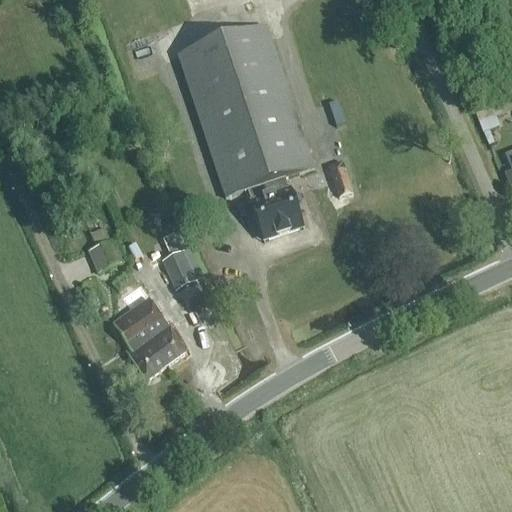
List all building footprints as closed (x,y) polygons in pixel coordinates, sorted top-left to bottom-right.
[(99,0),(116,47),(134,40),(119,0),(99,0)] [(286,195),(282,184),(315,173),(267,32),(178,62),(225,203),(260,192),(264,203),(251,207),(264,243),(268,242),(269,244),(299,234),(298,232),(302,230),(290,194),(286,195)] [(139,110),(170,100),(163,80),(132,90),(139,110)] [(336,200),(352,195),(343,166),(327,171),(336,200)] [(177,297),(198,287),(191,272),(197,269),(181,236),(163,244),(171,262),(163,266),(177,297)] [(114,245),(88,256),(98,279),(123,268),(114,245)] [(131,317),(169,370),(186,358),(164,326),(166,324),(153,306),(152,307),(150,304),(131,317)] [(147,386),(169,370),(131,317),(113,330),(126,348),(129,346),(133,352),(126,357),(147,386)]
